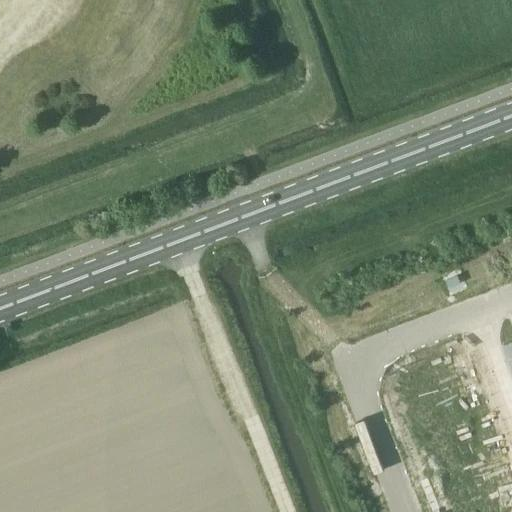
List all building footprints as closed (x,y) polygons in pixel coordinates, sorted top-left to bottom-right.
[(450,349),(404,367),(411,386),(409,387),(413,397),(459,379),(456,371),(458,370),(457,367),(450,349)] [(459,379),(413,397),(427,433),(473,416),(459,379)] [(474,416),(428,434),(442,471),(488,454),(474,416)] [(488,454),(442,472),(456,508),(502,491),(488,454)] [(510,511),(502,492),(457,509),(457,511),(510,511)]
